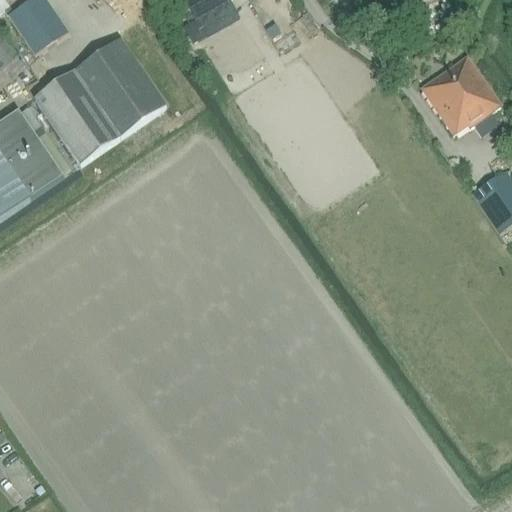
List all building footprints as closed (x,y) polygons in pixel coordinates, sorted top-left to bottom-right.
[(35,60),(68,38),(42,0),(38,0),(14,16),(11,11),(5,3),(0,6),(0,17),(5,15),(35,60)] [(201,31),(235,12),(228,0),(191,0),(186,3),(201,31)] [(0,61),(3,65),(14,55),(0,40),(0,61)] [(37,104),(82,171),(167,111),(122,45),(37,104)] [(466,61),(422,92),(453,137),(466,128),(468,130),(472,127),(490,115),(499,109),(466,61)] [(0,225),(64,182),(19,117),(0,129),(0,225)] [(499,237),(511,227),(511,184),(506,175),(472,197),(499,237)]
